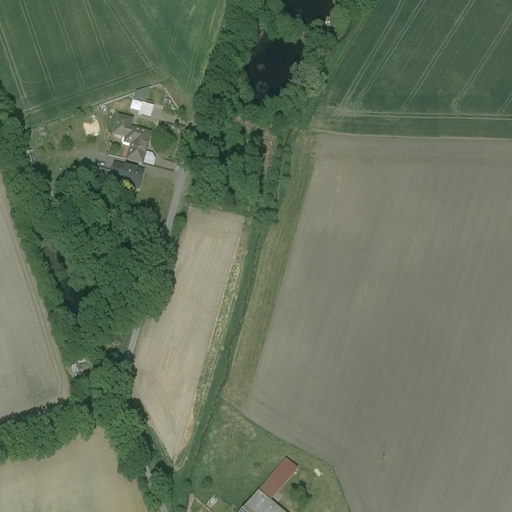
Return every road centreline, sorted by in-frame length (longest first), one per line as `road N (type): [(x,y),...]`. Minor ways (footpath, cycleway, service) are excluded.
road 1 (unclassified): [(227,0),(114,404),(163,511)]
road 2 (track): [(114,404),(0,447)]
